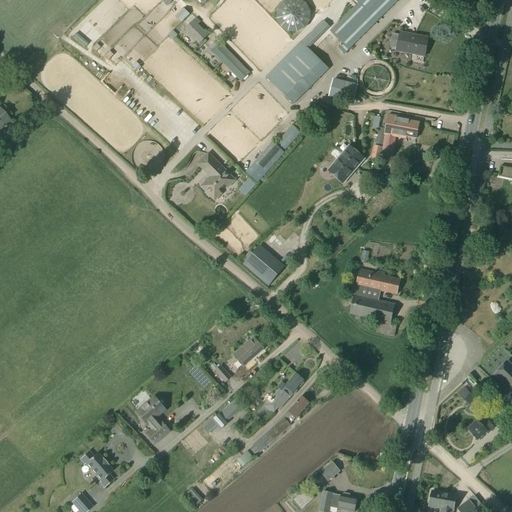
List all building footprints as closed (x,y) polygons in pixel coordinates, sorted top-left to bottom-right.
[(276,19),(281,27),(288,32),(297,32),(305,28),(310,20),(310,11),(306,3),(300,0),(286,0),(281,3),(277,10),(276,19)] [(359,0),(361,1),(329,32),(342,46),(339,49),(344,53),(347,50),(375,23),(385,13),(398,0),(359,0)] [(185,8),(176,16),(183,23),(191,14),(185,8)] [(145,25),(153,33),(161,25),(153,17),(145,25)] [(195,20),(186,29),(189,32),(187,35),(194,43),(197,40),(200,44),(210,35),(195,20)] [(299,44),(265,78),(274,87),(293,105),(328,72),(305,50),(327,27),(322,22),(299,44)] [(398,33),(395,53),(424,58),(427,38),(398,33)] [(150,40),(140,50),(151,60),(161,50),(150,40)] [(219,44),(210,53),(240,83),(249,74),(219,44)] [(335,79),(330,97),(355,103),(359,85),(335,79)] [(393,159),(396,139),(404,140),(405,138),(416,140),(419,124),(408,122),(408,121),(388,117),(384,136),(386,136),(384,147),(383,147),(380,160),(381,160),(382,157),(393,159)] [(294,126),(277,144),(285,152),(302,133),(294,126)] [(380,160),(383,147),(375,145),(372,158),(380,160)] [(348,147),(328,171),(343,184),(363,160),(348,147)] [(209,156),(199,166),(202,169),(208,175),(210,174),(212,176),(202,187),(215,200),(221,194),(217,191),(224,184),(227,188),(233,182),(220,169),(221,168),(212,159),(209,156)] [(393,164),(384,167),(387,173),(395,170),(393,164)] [(391,185),(391,176),(382,175),(381,184),(391,185)] [(248,179),(238,190),(245,196),(255,185),(248,179)] [(284,240),(288,245),(303,232),(298,227),(284,240)] [(284,268),(259,247),(243,265),(268,286),(284,268)] [(370,263),(374,255),(369,253),(366,260),(370,263)] [(360,271),(349,315),(380,322),(393,324),(397,305),(381,301),(383,292),(399,295),(403,280),(386,277),(386,276),(360,271)] [(305,295),(296,303),(301,310),(311,301),(305,295)] [(380,322),(377,333),(393,337),(396,325),(393,324),(380,322)] [(253,339),(233,356),(242,367),(263,350),(253,339)] [(511,368),(507,363),(494,377),(503,386),(504,385),(511,392),(511,368)] [(222,366),(215,372),(226,384),(232,378),(222,366)] [(274,394),(263,406),(272,414),(277,408),(279,409),(303,383),(295,375),(290,380),(289,379),(284,385),(281,382),(277,388),(279,390),(278,391),(275,395),(274,394)] [(470,394),(464,387),(458,393),(464,400),(470,394)] [(154,398),(136,413),(147,426),(148,425),(152,430),(146,435),(154,445),(169,432),(161,423),(158,425),(154,420),(165,411),(163,408),(164,406),(159,400),(157,401),(154,398)] [(300,398),(288,413),(296,420),(308,405),(300,398)] [(235,400),(211,421),(219,430),(227,423),(224,420),(240,406),(235,400)] [(511,417),(507,413),(496,423),(506,433),(511,426),(511,417)] [(173,426),(176,430),(186,424),(183,419),(173,426)] [(283,419),(253,445),(260,453),(290,427),(283,419)] [(477,422),(467,430),(477,441),(486,432),(487,434),(494,428),(487,421),(481,426),(477,422)] [(87,450),(77,458),(82,463),(83,463),(98,480),(97,481),(102,487),(111,479),(106,474),(110,470),(105,464),(106,464),(101,458),(100,458),(95,452),(91,455),(87,450)] [(249,455),(239,465),(246,471),(255,461),(249,455)] [(334,463),(322,473),(330,482),(342,472),(334,463)] [(193,489),(186,496),(196,507),(203,501),(193,489)] [(431,492),(428,507),(440,509),(439,511),(451,511),(452,511),(455,496),(431,492)] [(325,493),(320,511),(331,511),(333,508),(342,509),(344,497),(325,493)] [(306,511),(316,503),(307,494),(298,502),(306,511)] [(83,495),(74,502),(81,511),(90,511),(95,509),(83,495)] [(344,497),(342,509),(353,511),(357,511),(360,501),(350,499),(351,498),(350,497),(346,496),(345,496),(345,498),(344,497)] [(476,511),(469,503),(458,511),(476,511)]
